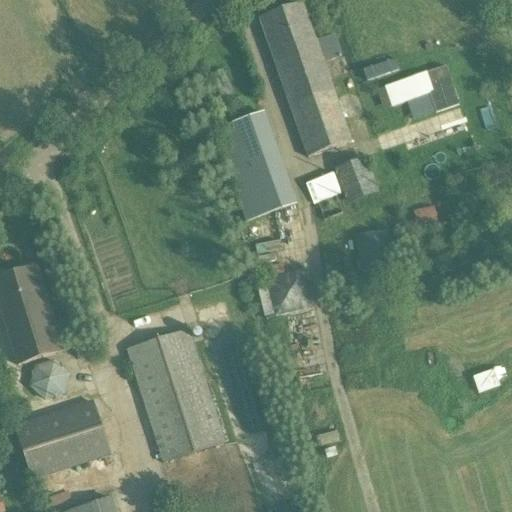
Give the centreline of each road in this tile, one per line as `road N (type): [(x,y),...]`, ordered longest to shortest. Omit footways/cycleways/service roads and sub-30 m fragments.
road 1 (track): [(372,511),(333,376),(304,202)]
road 2 (unclassified): [(0,204),(219,0)]
